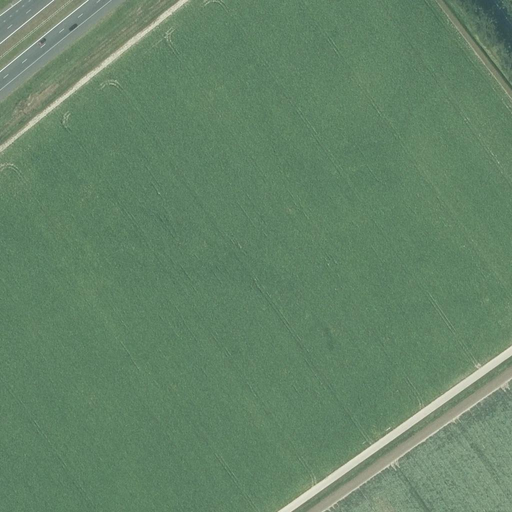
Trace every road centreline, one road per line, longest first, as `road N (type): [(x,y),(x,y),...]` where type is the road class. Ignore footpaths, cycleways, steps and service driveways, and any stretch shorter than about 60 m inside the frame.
road 1 (unknown): [(284,511),(511,348)]
road 2 (motorway): [(0,81),(101,0)]
